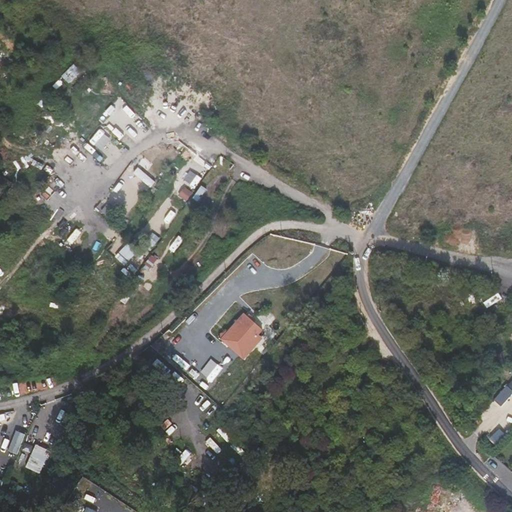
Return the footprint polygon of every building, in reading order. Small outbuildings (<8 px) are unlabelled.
[(128,122),(136,112),(119,97),(100,117),(120,136),(131,124),(128,122)] [(98,132),(88,144),(101,155),(111,142),(98,132)] [(253,331),(236,319),(225,333),(248,350),(261,333),(255,329),(253,331)] [(495,400),(502,406),(511,393),(511,388),(507,385),(495,400)] [(80,421),(71,417),(65,428),(74,433),(80,421)] [(93,418),(89,425),(102,433),(106,426),(93,418)] [(90,458),(92,455),(98,446),(110,453),(121,434),(106,426),(102,433),(89,425),(75,449),(90,458)] [(27,468),(42,472),(50,448),(35,443),(27,468)] [(238,494),(247,481),(237,475),(229,488),(238,494)] [(185,489),(180,496),(190,503),(200,488),(194,484),(189,492),(185,489)] [(47,495),(45,502),(47,502),(62,506),(65,502),(53,496),(52,498),(47,495)]
